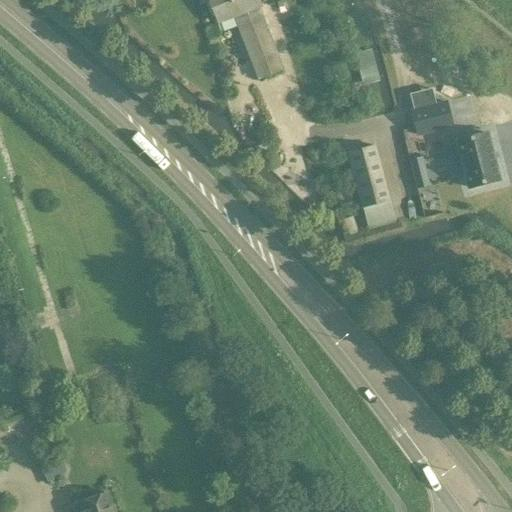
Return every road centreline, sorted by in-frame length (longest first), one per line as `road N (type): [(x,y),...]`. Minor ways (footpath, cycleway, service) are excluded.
road 1 (primary): [(500,511),(324,299),(151,126),(106,95)]
road 2 (primary): [(106,95),(328,341),(454,511)]
road 3 (primary): [(106,95),(0,2)]
